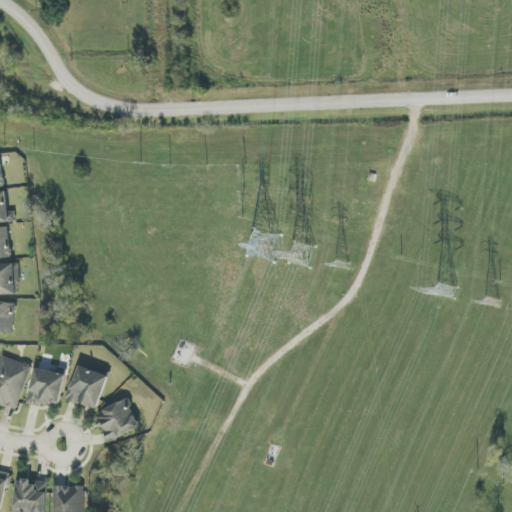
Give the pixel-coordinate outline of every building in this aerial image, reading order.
[(0,223),(17,222),(16,211),(9,212),(7,191),(0,192),(0,223)] [(10,227),(0,227),(0,259),(12,258),(10,227)] [(0,295),(16,295),(16,284),(20,284),(19,264),(0,264),(0,295)] [(0,333),(15,334),(16,303),(0,302),(0,333)] [(0,404),(19,410),(32,366),(3,357),(0,365),(0,404)] [(110,376),(80,365),(67,399),(98,410),(110,376)] [(60,406),(67,375),(37,368),(29,404),(42,407),(43,402),(60,406)] [(110,443),(142,427),(128,399),(96,414),(110,443)] [(0,511),(2,511),(3,511),(11,475),(0,473),(0,511)] [(15,511),(47,511),(49,483),(32,482),(32,481),(18,480),(15,511)] [(85,511),(86,487),(55,486),(54,511),(85,511)]
